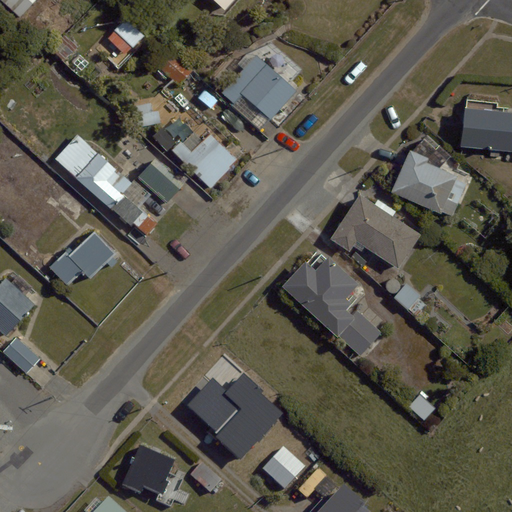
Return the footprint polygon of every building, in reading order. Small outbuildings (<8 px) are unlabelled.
[(261,0),(199,0),(184,18),(220,49),(261,0)] [(143,34),(124,16),(103,38),(122,57),(143,34)] [(164,49),(150,66),(180,90),(194,73),(164,49)] [(294,120),(260,92),(232,127),(266,155),(294,120)] [(159,103),(131,105),(134,129),(161,126),(159,103)] [(511,134),(452,133),(451,186),(511,187),(511,134)] [(46,190),(108,245),(140,208),(77,154),(46,190)] [(233,182),(185,155),(163,195),(211,221),(233,182)] [(477,218),(415,188),(394,231),(456,261),(477,218)] [(422,263),(360,224),(328,275),(355,292),(361,282),(396,304),(422,263)] [(116,297),(86,262),(47,294),(76,330),(116,297)] [(347,318),(299,287),(268,332),(332,374),(350,348),(334,338),(347,318)] [(0,367),(27,337),(0,314),(0,367)] [(0,459),(15,445),(0,429),(0,459)] [(282,445),(258,473),(285,496),(309,468),(282,445)] [(201,464),(188,479),(208,496),(221,481),(201,464)] [(183,511),(188,500),(137,482),(125,511),(183,511)]
